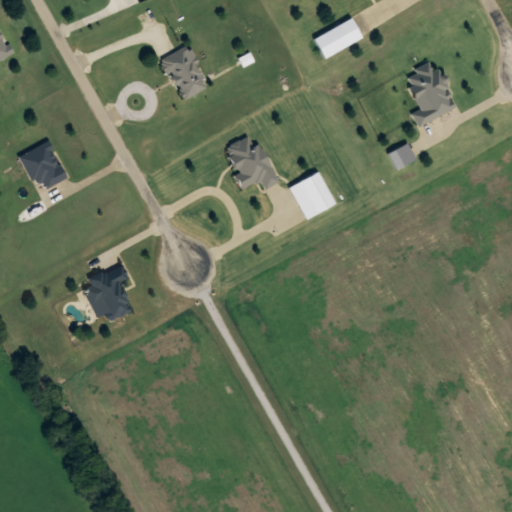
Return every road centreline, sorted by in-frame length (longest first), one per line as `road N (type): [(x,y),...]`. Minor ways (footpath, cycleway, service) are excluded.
road 1 (residential): [(326,511),(168,229)]
road 2 (residential): [(39,0),(168,229)]
